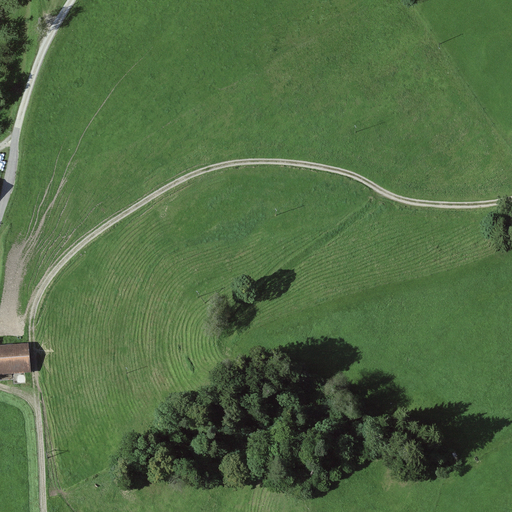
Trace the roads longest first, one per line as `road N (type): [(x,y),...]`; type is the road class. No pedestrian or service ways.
road 1 (track): [(45,511),(32,317),(49,278),(126,215),(231,163),(354,172),(393,197),(511,204)]
road 2 (unclassified): [(72,0),(25,100),(0,217)]
